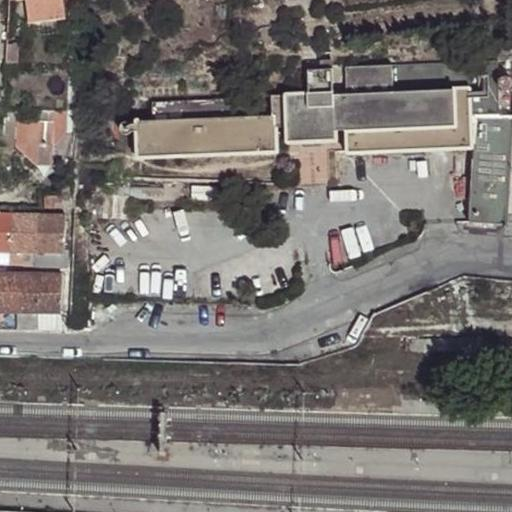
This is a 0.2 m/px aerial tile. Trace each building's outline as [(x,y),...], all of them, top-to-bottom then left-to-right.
[(20,0),(23,22),(61,17),(58,0),(20,0)] [(118,59),(122,45),(110,42),(107,56),(118,59)] [(154,58),(157,52),(152,49),(149,55),(154,58)] [(509,224),(511,166),(511,114),(500,115),(499,62),(309,71),(309,95),(285,96),(285,100),(272,101),(273,115),(266,116),(265,104),(256,104),(256,98),(153,103),(153,121),(130,121),(126,124),(122,129),(126,133),(135,133),(136,157),(137,160),(142,161),(280,153),(280,128),(286,128),(287,143),(289,146),(339,143),(339,133),(345,133),(346,153),(350,155),(474,150),(472,222),(509,224)] [(21,115),(3,114),(2,141),(15,141),(15,145),(34,164),(51,165),(52,146),(65,137),(66,116),(38,115),(38,124),(20,124),(21,115)] [(338,186),(337,151),(327,150),(330,186),(338,186)] [(162,200),(162,188),(133,187),(133,200),(162,200)] [(190,203),(217,202),(217,188),(190,188),(190,203)] [(45,207),(62,208),(63,196),(45,195),(45,207)] [(103,217),(126,216),(125,195),(102,196),(103,217)] [(74,208),(74,196),(63,196),(62,208),(74,208)] [(66,215),(0,213),(0,250),(66,252),(66,215)] [(66,252),(0,250),(0,264),(65,266),(66,252)] [(0,311),(19,312),(20,274),(0,273),(0,311)] [(19,312),(40,313),(41,274),(20,274),(19,312)] [(41,274),(40,313),(63,314),(64,274),(41,274)]
